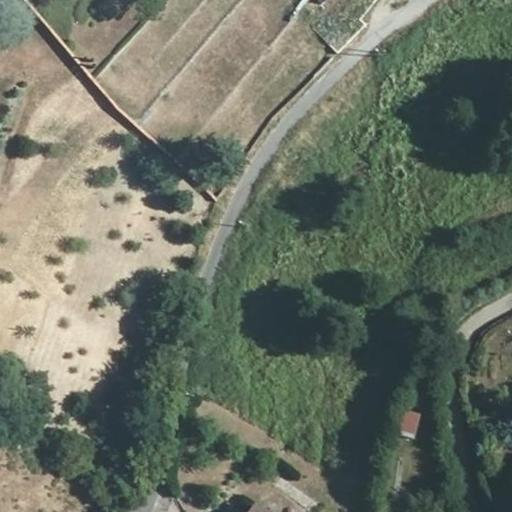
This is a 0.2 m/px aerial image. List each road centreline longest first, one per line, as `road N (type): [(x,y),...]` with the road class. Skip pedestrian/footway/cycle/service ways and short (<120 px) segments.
road 1 (unclassified): [(425,0),(372,32),(271,133),(216,234),(141,511)]
road 2 (residential): [(511,298),(478,316),(451,345),(450,390),(476,511)]
